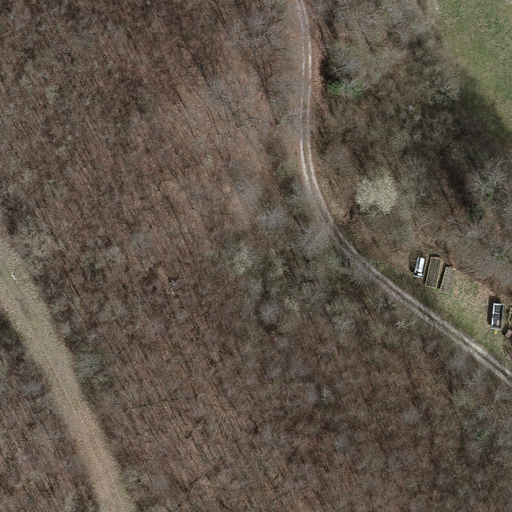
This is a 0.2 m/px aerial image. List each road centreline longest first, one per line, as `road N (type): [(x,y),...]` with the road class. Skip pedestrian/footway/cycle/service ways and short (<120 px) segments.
road 1 (track): [(511,385),(415,315),(338,242),(315,193),(308,139),(315,67),(300,0)]
road 2 (track): [(0,256),(111,511)]
